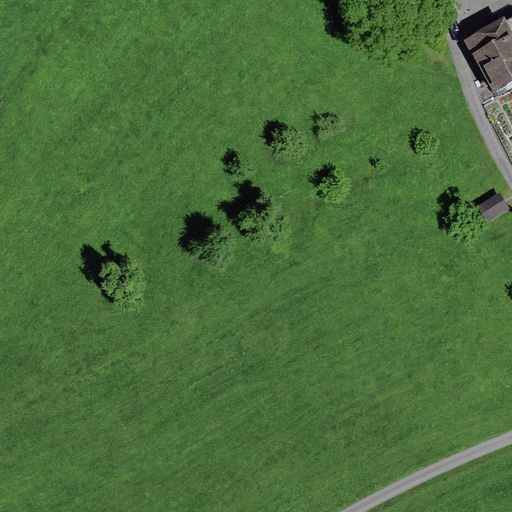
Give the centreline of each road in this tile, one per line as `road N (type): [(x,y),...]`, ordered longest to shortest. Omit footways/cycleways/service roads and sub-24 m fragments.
road 1 (track): [(351,511),(511,436)]
road 2 (track): [(511,158),(447,29)]
